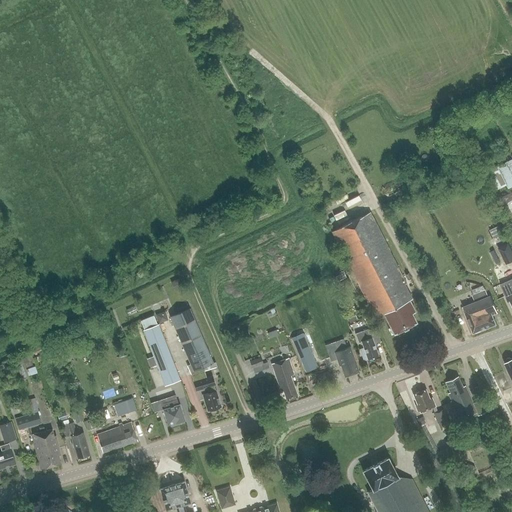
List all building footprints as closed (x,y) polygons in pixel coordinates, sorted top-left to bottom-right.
[(511,186),(511,159),(497,166),(484,172),(494,192),(507,185),(508,189),(511,186)] [(502,197),(498,199),(501,206),(504,211),(511,207),(511,200),(505,203),(502,197)] [(393,334),(416,322),(411,313),(415,312),(409,300),(411,299),(404,284),(406,283),(370,212),(331,232),(373,314),(383,313),(393,334)] [(500,225),(489,230),(494,239),(504,234),(500,225)] [(511,251),(508,244),(498,249),(504,261),(511,257),(511,251)] [(179,278),(170,282),(171,283),(175,291),(183,287),(179,279),(179,278)] [(348,278),(340,282),(342,288),(350,284),(348,278)] [(474,302),(462,307),(473,333),(487,328),(483,317),(486,315),(483,307),(493,303),(490,296),(488,297),(485,290),(472,295),(474,302)] [(486,315),(483,317),(487,328),(496,324),(492,315),(497,313),(493,303),(483,307),(486,315)] [(134,307),(126,311),(129,316),(137,312),(134,307)] [(176,316),(171,318),(191,364),(186,366),(190,374),(190,375),(192,374),(204,371),(204,368),(214,364),(190,309),(190,310),(182,313),(176,316)] [(368,329),(355,334),(359,343),(361,342),(365,352),(361,354),(363,360),(366,360),(366,359),(367,358),(367,359),(378,355),(374,344),(371,335),(377,333),(378,333),(374,322),(367,325),(368,329)] [(159,324),(144,330),(143,330),(164,386),(181,380),(180,379),(170,352),(163,334),(159,324)] [(304,333),(292,338),(306,372),(318,367),(304,333)] [(90,345),(85,346),(89,358),(94,356),(90,345)] [(334,352),(339,366),(340,366),(344,377),(358,372),(349,347),(334,352)] [(32,356),(42,352),(40,348),(30,351),(32,356)] [(27,354),(13,359),(21,380),(26,378),(21,365),(23,364),(25,369),(32,366),(27,354)] [(253,369),(264,364),(261,358),(251,362),(253,369)] [(286,399),(297,395),(290,376),(294,375),(288,358),(272,364),(280,389),(282,388),(286,399)] [(12,360),(0,365),(0,372),(15,366),(12,360)] [(204,371),(192,374),(197,391),(207,388),(209,394),(203,395),(207,412),(220,409),(214,386),(215,386),(213,376),(206,378),(204,371)] [(330,374),(317,378),(319,384),(331,380),(330,374)] [(458,420),(476,412),(478,416),(486,412),(481,400),(472,404),(464,385),(462,386),(457,376),(445,382),(450,391),(448,392),(451,400),(450,400),(458,420)] [(420,412),(435,407),(431,398),(429,399),(425,390),(413,395),(417,404),(415,405),(418,411),(419,410),(420,412)] [(178,406),(177,401),(163,405),(164,410),(163,410),(168,425),(176,423),(180,423),(182,423),(183,420),(184,420),(179,405),(178,406)] [(124,402),(114,406),(117,417),(128,413),(124,402)] [(438,423),(447,420),(442,410),(434,413),(438,423)] [(63,412),(57,415),(59,421),(65,419),(63,412)] [(37,413),(26,416),(30,428),(40,425),(37,413)] [(26,416),(16,419),(19,431),(27,429),(29,436),(32,435),(30,428),(26,416)] [(421,416),(415,419),(419,426),(424,423),(421,416)] [(95,429),(92,420),(86,422),(89,431),(95,429)] [(10,422),(0,425),(0,433),(4,433),(7,442),(15,439),(10,422)] [(77,459),(89,456),(83,433),(76,435),(73,423),(62,426),(66,438),(71,436),(77,459)] [(102,453),(137,442),(131,424),(97,436),(102,453)] [(52,457),(58,456),(61,455),(56,437),(54,437),(52,430),(45,432),(40,433),(31,435),(34,446),(46,443),(48,453),(51,452),(52,457)] [(459,454),(454,440),(446,443),(452,457),(459,454)] [(60,465),(58,456),(52,457),(51,452),(48,453),(46,443),(34,446),(39,470),(60,465)] [(0,468),(14,464),(8,444),(0,446),(0,451),(0,453),(0,452),(0,468)] [(428,511),(412,479),(398,476),(388,457),(363,470),(373,489),(368,492),(378,511),(428,511)] [(183,482),(159,489),(165,509),(189,502),(183,482)] [(222,508),(234,504),(229,488),(217,492),(222,508)]
